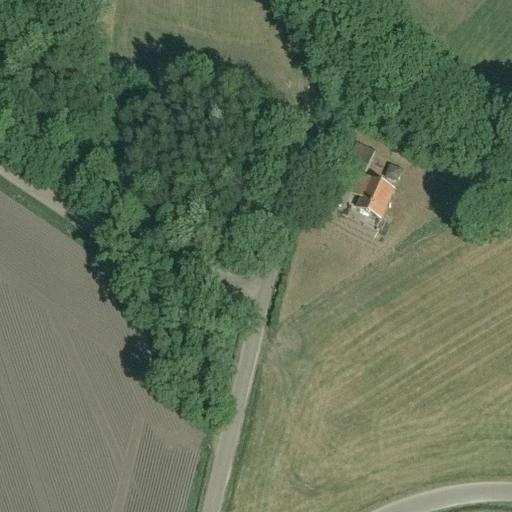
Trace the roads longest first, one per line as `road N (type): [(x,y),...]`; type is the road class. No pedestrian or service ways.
road 1 (unclassified): [(264,295),(343,0)]
road 2 (unclassified): [(0,164),(129,252),(175,273),(264,295)]
road 3 (unclassified): [(210,511),(264,295)]
